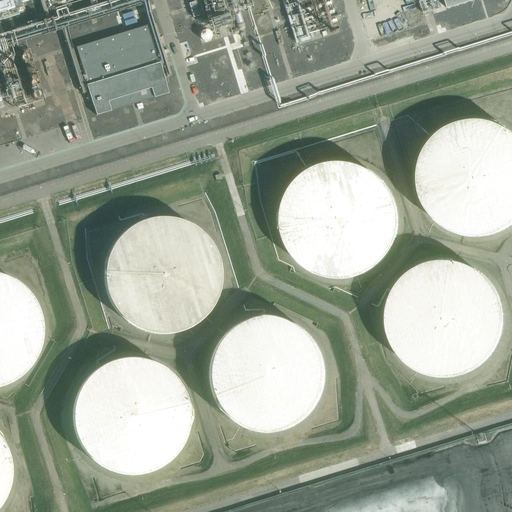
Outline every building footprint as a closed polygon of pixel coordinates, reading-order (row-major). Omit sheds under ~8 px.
[(199,0),(189,4),(193,18),(203,15),(199,0)] [(245,25),(238,0),(221,0),(223,3),(209,7),(214,21),(228,17),(231,29),(245,25)] [(444,0),(447,9),(478,0),(444,0)] [(215,33),(207,24),(198,33),(206,41),(215,33)] [(75,48),(97,116),(168,93),(147,25),(75,48)] [(0,52),(0,79),(8,106),(26,100),(10,49),(0,52)] [(511,123),(509,122),(504,120),(498,119),(492,118),(487,118),(481,118),(475,118),(470,120),(464,122),(459,124),(454,127),(449,130),(445,134),(441,138),(437,143),(434,147),(431,152),(429,158),(428,163),(427,169),(426,175),(426,181),(427,186),(428,192),(430,197),(432,203),(435,208),(438,213),(441,217),(445,221),(450,225),(455,228),(460,231),(465,233),(471,235),(476,236),(482,237),(488,237),(493,236),(499,235),(505,234),(510,232),(511,230),(511,123)] [(403,224),(404,218),(403,213),(402,207),(401,201),(399,196),(396,190),(393,185),(390,181),(386,176),(381,173),(377,169),(372,166),(366,164),(361,162),(355,160),(349,160),(343,159),(338,160),(332,160),(326,162),(321,164),(315,166),(310,170),(306,173),(301,177),(297,181),(294,186),(291,191),(288,196),(287,202),(285,208),(284,213),(284,219),(284,225),(285,231),(287,236),(289,242),(291,247),(294,252),(298,257),(302,261),(306,265),(311,269),(316,272),(321,274),(327,276),(333,277),(338,278),(344,278),(350,278),(356,277),(362,276),(367,274),(372,271),(377,268),(382,265),(386,261),(390,256),(394,252),(397,247),(399,241),(401,236),(402,230),(403,224)] [(221,281),(222,275),(221,269),(221,263),(219,257),(217,252),(215,247),(212,242),(208,237),(205,232),(200,228),(196,225),(191,222),(185,219),(180,217),(174,216),(168,215),(162,215),(157,215),(151,216),(145,217),(140,219),(134,221),(129,224),(124,228),(120,232),(116,236),(113,240),(110,245),(107,251),(105,256),(103,262),(103,268),(102,273),(102,279),(103,285),(105,291),(106,296),(109,302),(112,307),(115,311),(119,316),(124,320),(128,323),(133,326),(138,329),(144,331),(150,332),(155,333),(161,334),(167,333),(173,333),(179,331),(184,329),(189,327),(195,324),(199,321),(204,317),(208,312),(211,308),(214,303),(217,297),(219,292),(220,286),(221,281)] [(511,325),(511,312),(511,307),(510,301),(508,296),(505,291),(502,286),(499,281),(495,277),(491,273),(486,269),(481,266),(476,264),(471,262),(465,261),(459,260),(454,259),(448,259),(442,260),(436,261),(431,263),(426,266),(421,268),(416,272),(412,276),(408,280),(404,284),(401,289),(398,294),(396,299),(395,305),(394,311),(393,316),(393,322),(394,328),(395,334),(397,339),(399,344),(401,349),(405,354),(408,359),(412,363),(417,366),(422,370),(427,372),(432,375),(437,376),(443,378),(449,378),(455,378),(460,378),(466,377),(472,375),(477,373),(482,371),(487,368),(492,364),(496,360),(500,356),(503,351),(506,346),(508,341),(510,335),(511,330),(511,325)] [(43,334),(44,328),(43,322),(43,316),(41,310),(39,305),(36,299),(33,294),(29,290),(25,285),(20,281),(16,278),(10,275),(5,273),(0,271),(0,385),(5,384),(11,382),(16,379),(21,375),(25,372),(30,367),(33,362),(36,357),(39,352),(41,346),(43,340),(43,334)] [(327,379),(327,374),(327,368),(326,362),(325,357),(323,351),(321,346),(318,341),(314,336),(311,332),(306,328),(302,324),(297,321),(292,319),(286,317),(281,315),(275,314),(269,314),(264,314),(258,314),(252,316),(247,317),(241,320),(236,322),(232,326),(227,329),(223,333),(219,338),(216,343),(213,348),(211,353),(210,358),(208,364),(208,370),(208,376),(208,381),(209,387),(211,392),(213,398),(216,403),(219,408),(222,412),(226,416),(231,420),(235,423),(240,426),(246,429),(251,431),(257,432),(263,433),(268,433),(274,432),(280,431),(285,430),(291,428),(296,425),(301,422),(306,419),(310,415),(314,411),(317,406),(320,401),(323,396),(325,391),(326,385),(327,379)] [(191,421),(191,416),(190,410),(190,404),(188,399),(186,393),(184,388),(181,383),(177,378),(173,374),(169,370),(165,367),(160,364),(154,361),(149,359),(143,358),(138,357),(132,357),(126,357),(120,358),(115,359),(109,361),(104,363),(99,366),(94,369),(90,373),(86,377),(82,382),(79,386),(77,392),(75,397),(73,402),(72,408),(71,414),(71,420),(72,425),(73,431),(75,436),(77,442),(80,447),(83,452),(87,456),(91,460),(95,464),(100,467),(105,470),(110,472),(116,474),(121,475),(127,476),(133,476),(139,475),(144,474),(150,473),(155,471),(161,468),(165,465),(170,461),(174,457),(178,453),(181,448),(184,443),(187,438),(188,433),(190,427),(191,421)] [(13,476),(14,470),(14,465),(13,459),(11,453),(10,448),(7,443),(4,438),(1,433),(0,431),(0,507),(4,503),(7,498),(9,493),(11,487),(13,482),(13,476)]
